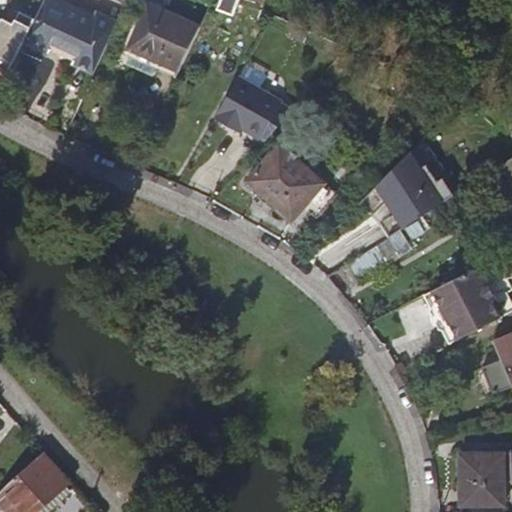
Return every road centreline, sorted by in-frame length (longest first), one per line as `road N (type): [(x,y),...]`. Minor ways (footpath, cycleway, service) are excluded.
road 1 (residential): [(416,511),(392,411),(313,287),(195,212),(0,120)]
road 2 (residential): [(0,385),(111,511)]
